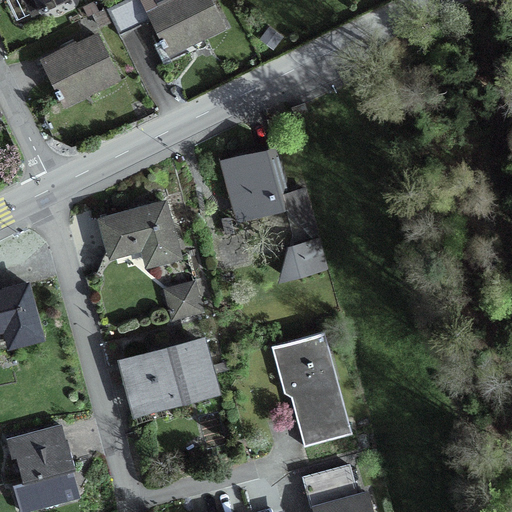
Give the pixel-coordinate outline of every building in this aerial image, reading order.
[(57,0),(36,0),(41,11),(49,7),(47,5),(57,0)] [(121,0),(106,8),(120,35),(153,18),(163,37),(160,39),(164,46),(189,33),(192,39),(222,25),(210,0),(121,0)] [(117,76),(98,36),(44,60),(58,89),(55,90),(59,98),(84,84),(88,90),(117,76)] [(291,202),(276,148),(226,162),(235,196),(250,192),(255,212),(291,202)] [(179,255),(164,202),(129,211),(131,219),(104,226),(111,255),(150,244),(155,262),(179,255)] [(285,275),(325,266),(318,239),(293,246),(285,275)] [(42,337),(28,283),(0,289),(0,328),(13,326),(18,343),(42,337)] [(347,435),(321,332),(283,342),(293,381),(290,383),(290,388),(292,391),(297,392),(310,444),(347,435)] [(138,422),(167,414),(164,402),(215,389),(202,340),(131,359),(143,402),(136,404),(138,409),(134,410),(138,422)] [(64,441),(60,424),(10,437),(14,454),(17,454),(31,508),(78,496),(70,468),(75,466),(68,440),(64,441)] [(358,493),(350,465),(306,476),(315,511),(373,511),(368,491),(358,493)]
